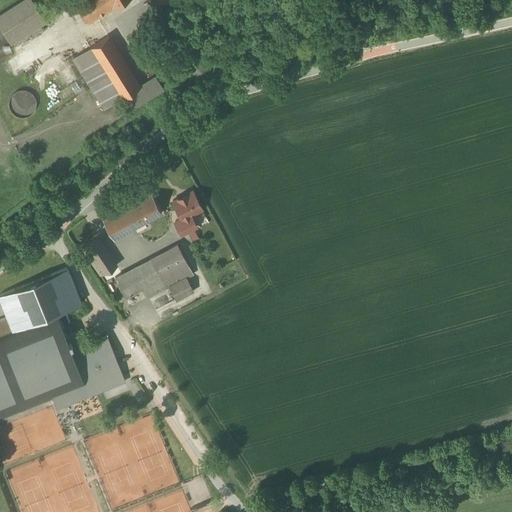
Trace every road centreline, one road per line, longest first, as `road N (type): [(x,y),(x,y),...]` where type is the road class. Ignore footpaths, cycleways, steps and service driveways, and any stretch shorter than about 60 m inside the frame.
road 1 (unclassified): [(50,238),(212,100),(377,53)]
road 2 (residential): [(246,511),(205,465),(50,238)]
road 3 (unclassified): [(377,53),(511,23)]
